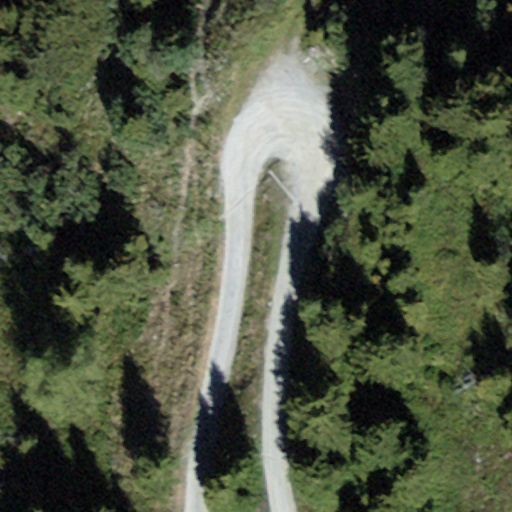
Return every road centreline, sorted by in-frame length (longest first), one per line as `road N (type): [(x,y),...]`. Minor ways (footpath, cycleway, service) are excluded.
road 1 (track): [(205,511),(226,385),(241,145),(295,129),(332,131),(361,174),(326,254),(283,450),(305,511)]
road 2 (track): [(295,129),(319,0)]
